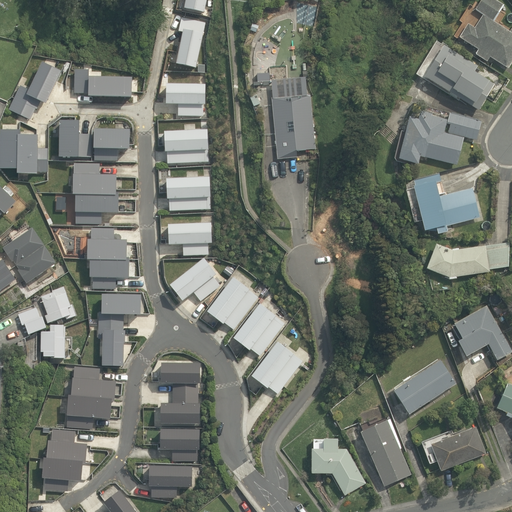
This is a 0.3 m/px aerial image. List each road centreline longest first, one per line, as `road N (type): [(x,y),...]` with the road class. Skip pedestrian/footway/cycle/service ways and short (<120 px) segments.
road 1 (residential): [(169,318),(151,278),(145,110)]
road 2 (residential): [(63,508),(120,457),(137,368),(164,336)]
road 3 (residential): [(186,335),(221,367),(233,452),(278,511)]
